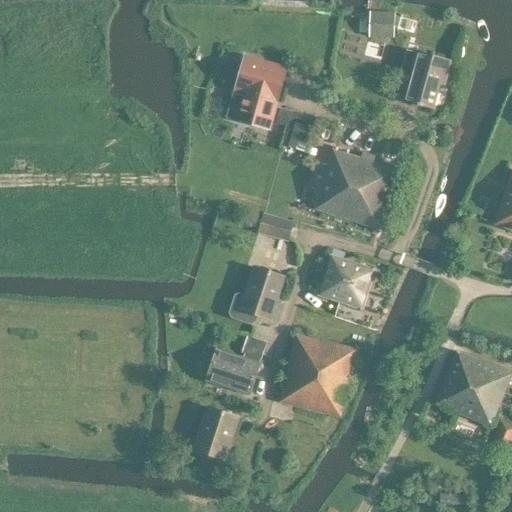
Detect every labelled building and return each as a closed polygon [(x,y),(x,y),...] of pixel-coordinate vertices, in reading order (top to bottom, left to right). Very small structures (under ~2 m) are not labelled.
[(371,11),(370,35),(394,37),(396,12),(371,11)] [(393,98),(407,102),(432,109),(439,84),(442,85),(449,61),(420,53),(406,49),(393,98)] [(229,117),(267,127),(283,70),(245,59),(229,117)] [(291,113),(279,110),(275,123),(288,126),(291,113)] [(304,152),(311,128),(296,123),(289,148),(304,152)] [(373,162),(332,149),(314,209),(377,228),(396,169),(373,162)] [(511,231),(511,168),(511,169),(493,225),(511,231)] [(258,232),(288,240),(292,223),(263,215),(258,232)] [(330,257),(318,296),(361,308),(373,270),(330,257)] [(235,296),(229,313),(232,318),(251,324),(256,321),(257,316),(270,319),(283,278),(254,268),(246,295),(240,293),(235,296)] [(281,402),(340,416),(356,350),(295,335),(281,402)] [(247,338),(242,352),(261,359),(266,343),(247,338)] [(215,350),(205,380),(249,394),(259,365),(215,350)] [(511,373),(458,352),(437,405),(491,427),(511,373)] [(192,450),(224,460),(238,417),(206,407),(192,450)] [(509,449),(511,441),(511,425),(501,422),(493,443),(509,449)]
